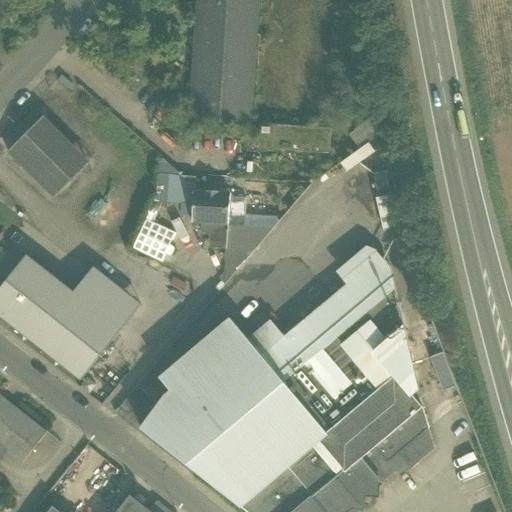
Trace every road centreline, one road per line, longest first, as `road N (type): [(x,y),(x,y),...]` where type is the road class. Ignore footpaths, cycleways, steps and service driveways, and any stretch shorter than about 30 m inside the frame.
road 1 (secondary): [(426,0),(511,375)]
road 2 (residential): [(205,511),(0,349)]
road 3 (residential): [(77,0),(0,94)]
